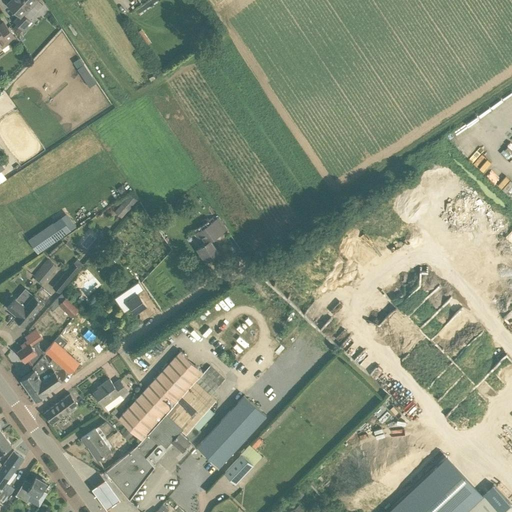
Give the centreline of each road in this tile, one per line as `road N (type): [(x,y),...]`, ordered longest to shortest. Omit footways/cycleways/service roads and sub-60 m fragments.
road 1 (residential): [(25,416),(232,262)]
road 2 (unknown): [(511,486),(367,327)]
